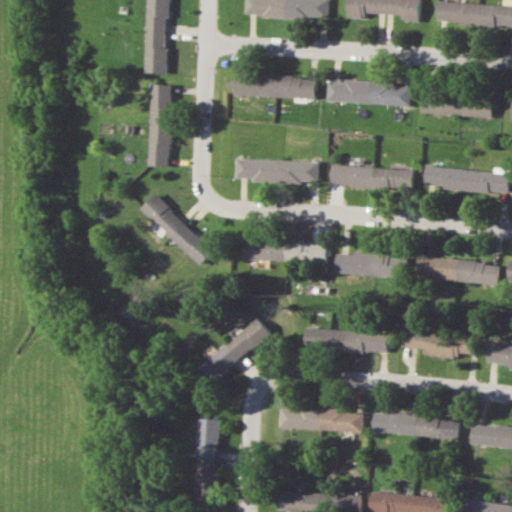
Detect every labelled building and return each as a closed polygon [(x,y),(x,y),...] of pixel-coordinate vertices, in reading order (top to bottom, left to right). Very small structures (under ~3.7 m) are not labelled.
[(141,75),(146,0),(169,0),(166,76),(141,75)] [(244,15),(244,0),(328,0),(327,17),(244,15)] [(347,17),(347,0),(418,0),(418,21),(347,17)] [(511,24),(437,20),(438,0),(511,4),(511,24)] [(234,99),(234,75),(315,79),(315,102),(234,99)] [(327,103),(327,81),(409,87),(408,107),(327,103)] [(146,168),(150,84),(172,85),(169,168),(146,168)] [(421,116),(423,91),(495,97),(494,120),(421,116)] [(236,182),(236,157),(315,161),(315,184),(236,182)] [(424,188),(424,164),(511,172),(511,197),(424,188)] [(332,187),(331,165),(412,169),(409,191),(332,187)] [(138,214),(156,195),(213,255),(199,268),(138,214)] [(246,260),(327,260),(327,240),(246,239),(246,260)] [(402,275),(402,257),(391,256),(391,250),(358,248),(357,253),(338,252),(337,273),(402,275)] [(498,284),(500,263),(419,255),(417,275),(498,284)] [(273,335),(260,319),(198,365),(210,382),(273,335)] [(479,334),(409,327),(407,349),(477,356),(479,334)] [(389,330),(307,328),(306,349),(388,352),(389,330)] [(511,344),(490,342),(488,364),(511,366),(511,344)] [(362,430),(363,409),(282,407),(281,428),(362,430)] [(375,411),(374,432),(458,438),(459,417),(375,411)] [(219,418),(199,417),(197,495),(217,495),(219,418)] [(511,447),(511,426),(474,422),(472,443),(511,447)] [(306,511),(333,511),(334,493),(280,491),(279,511),(306,511)] [(372,491),(371,511),(450,511),(452,497),(372,491)] [(342,511),(361,511),(361,493),(342,494),(342,511)] [(511,511),(511,503),(470,498),(468,511),(511,511)]
